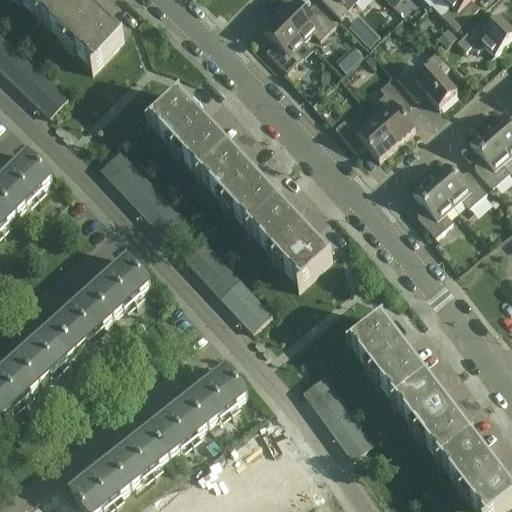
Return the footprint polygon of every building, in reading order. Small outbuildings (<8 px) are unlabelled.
[(13,0),(40,24),(62,0),(12,0),(10,2),(11,3),(13,0)] [(62,0),(40,24),(37,28),(38,28),(41,25),(67,50),(64,53),(65,54),(68,51),(94,75),(91,78),(92,79),(124,46),(122,45),(120,47),(98,25),(102,21),(94,14),(90,18),(70,0),(62,0)] [(348,2),(349,0),(323,0),(320,4),(339,24),(354,9),(348,2)] [(402,0),(383,0),(394,11),(404,1),(402,0)] [(475,0),(441,0),(440,1),(450,12),(441,21),(456,36),(478,14),(470,5),(475,0)] [(293,5),(277,21),(304,47),(312,39),(320,46),(335,31),(314,10),(305,18),(293,5)] [(494,61),(511,43),(511,27),(503,19),(490,32),(482,23),(457,48),(465,57),(471,52),(477,58),(484,51),(494,61)] [(295,56),(304,47),(277,21),(262,36),(274,49),(266,58),(287,79),(302,64),(295,56)] [(447,35),(437,44),(446,53),(456,44),(447,35)] [(371,38),(361,47),(368,53),(377,44),(371,38)] [(6,48),(0,54),(0,71),(15,56),(6,48)] [(355,54),(347,62),(355,71),(363,63),(355,54)] [(15,56),(0,71),(0,76),(6,82),(24,64),(15,56)] [(439,115),(457,99),(441,81),(450,73),(436,57),(426,66),(432,73),(422,81),(414,71),(397,86),(417,108),(426,100),(439,115)] [(24,64),(6,82),(15,91),(32,73),(24,64)] [(32,73),(15,91),(24,99),(41,81),(32,73)] [(321,74),(320,85),(329,86),(330,75),(321,74)] [(41,81),(24,99),(33,107),(50,89),(41,81)] [(415,135),(409,129),(402,120),(411,113),(389,87),(379,96),(384,101),(377,107),(384,116),(374,125),(397,151),(415,135)] [(50,89),(33,107),(41,115),(58,97),(50,89)] [(58,97),(41,115),(50,124),(67,106),(58,97)] [(200,186),(229,159),(231,157),(230,156),(228,158),(207,135),(212,131),(205,123),(200,128),(179,105),(181,103),(180,102),(146,133),(147,134),(150,131),(177,160),(175,162),(174,163),(175,165),(178,161),(200,184),(196,187),(197,189),(200,186)] [(333,116),(325,124),(332,132),(340,124),(333,116)] [(511,131),(502,120),(486,135),(511,164),(511,131)] [(378,167),(397,151),(374,125),(363,134),(355,125),(348,131),(344,127),(335,135),(356,160),(365,152),(378,167)] [(511,181),(511,164),(486,135),(469,149),(483,165),(474,173),(492,194),(510,179),(511,181)] [(119,159),(101,176),(110,185),(128,168),(119,159)] [(250,239),(279,212),(258,190),(262,185),(255,177),(250,182),(229,159),(200,186),(224,212),(222,215),(223,216),(226,213),(250,239)] [(9,163),(0,171),(0,181),(28,209),(52,186),(27,161),(17,171),(9,163)] [(128,168),(110,185),(118,194),(137,177),(128,168)] [(445,170),(428,185),(453,213),(461,206),(469,214),(486,199),(468,178),(459,186),(445,170)] [(137,177),(118,194),(127,203),(145,186),(137,177)] [(0,227),(5,232),(28,209),(0,181),(0,185),(1,187),(0,187),(0,227)] [(445,220),(453,213),(428,185),(412,199),(426,215),(417,223),(435,244),(452,229),(445,220)] [(145,186),(127,203),(136,213),(154,196),(145,186)] [(154,196),(136,213),(144,222),(163,205),(154,196)] [(163,205),(144,222),(153,231),(171,214),(163,205)] [(279,212),(250,239),(247,242),(248,243),(251,240),(275,266),(272,269),(273,270),(276,267),(301,293),(297,296),(298,297),(332,266),(331,265),(329,267),(308,244),(313,240),(306,232),(301,236),(280,214),(281,212),(281,211),(279,212)] [(171,214),(153,231),(162,241),(180,224),(171,214)] [(180,224),(162,241),(170,250),(189,233),(180,224)] [(202,248),(184,264),(193,274),(211,257),(202,248)] [(211,257),(193,274),(201,283),(219,266),(211,257)] [(108,266),(94,279),(125,314),(150,292),(127,266),(116,275),(108,266)] [(219,266),(201,283),(210,292),(228,275),(219,266)] [(228,275),(210,292),(219,302),(237,285),(228,275)] [(72,299),(70,301),(101,336),(125,314),(94,279),(92,281),(100,290),(80,308),(72,299)] [(237,285),(219,302),(228,311),(246,294),(237,285)] [(246,294),(228,311),(236,320),(254,304),(246,294)] [(63,323),(53,331),(77,358),(101,336),(70,301),(55,314),(63,323)] [(254,304),(236,320),(244,329),(263,313),(254,304)] [(263,313),(244,329),(253,339),(271,322),(263,313)] [(395,413),(427,388),(429,386),(428,385),(426,387),(407,363),(412,359),(406,351),(401,354),(382,330),(385,328),(384,327),(347,355),(348,356),(350,354),(371,382),(369,384),(370,385),(372,383),(394,412),(392,414),(393,415),(395,413)] [(35,332),(21,344),(52,379),(77,358),(53,331),(43,341),(35,332)] [(0,366),(0,369),(28,401),(52,379),(21,344),(18,347),(26,356),(6,374),(0,366)] [(0,419),(3,423),(28,401),(0,369),(0,419)] [(207,375),(192,387),(221,424),(247,403),(225,375),(214,384),(207,375)] [(336,400),(323,383),(298,403),(311,420),(336,400)] [(169,405),(166,407),(195,444),(221,424),(192,387),(190,388),(197,397),(176,414),(175,413),(169,405)] [(439,471),(471,446),(452,422),(457,418),(451,409),(445,413),(427,388),(395,413),(416,441),(414,443),(415,444),(417,442),(439,471)] [(344,410),(336,400),(311,420),(319,430),(344,410)] [(158,428),(147,436),(169,464),(195,444),(166,407),(151,419),(158,428)] [(352,420),(344,410),(319,430),(327,439),(352,420)] [(359,430),(352,420),(327,439),(334,449),(359,430)] [(367,440),(359,430),(334,449),(342,459),(367,440)] [(130,436),(115,448),(144,484),(169,464),(147,436),(137,445),(130,436)] [(375,450),(367,440),(342,459),(350,469),(375,450)] [(471,446),(439,471),(436,473),(437,474),(440,472),(461,500),(459,502),(460,503),(463,501),(470,511),(508,511),(511,509),(511,499),(497,480),(502,477),(496,468),(491,472),(472,447),(474,445),(473,444),(471,446)] [(213,445),(206,451),(213,460),(220,454),(213,445)] [(91,467),(89,468),(118,505),(144,484),(115,448),(112,449),(119,458),(98,475),(91,467)] [(80,511),(108,511),(118,505),(89,468),(74,480),(81,489),(70,498),(80,511)]
